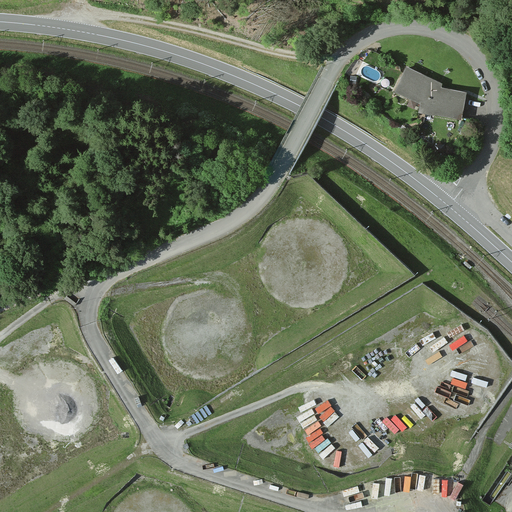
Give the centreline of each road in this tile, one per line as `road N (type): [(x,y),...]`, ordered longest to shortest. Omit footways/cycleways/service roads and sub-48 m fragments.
road 1 (unclassified): [(448,206),(492,140),(494,100),(480,64),(456,41),(426,29),(388,28),(355,43),(338,62),(261,195),(235,219),(89,287)]
road 2 (secondary): [(448,206),(352,135),(243,79),(129,41),(0,21)]
road 3 (track): [(338,62),(99,13),(76,16),(70,29)]
